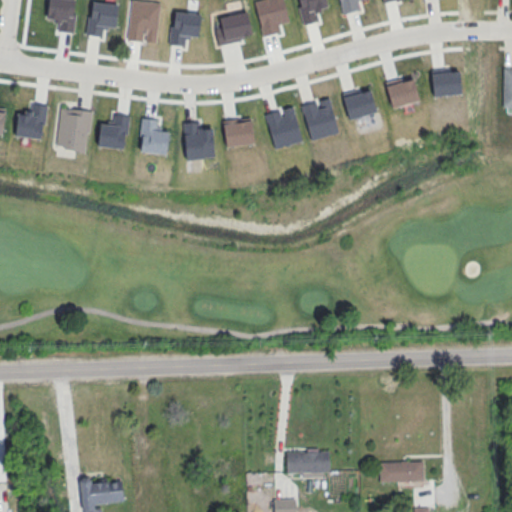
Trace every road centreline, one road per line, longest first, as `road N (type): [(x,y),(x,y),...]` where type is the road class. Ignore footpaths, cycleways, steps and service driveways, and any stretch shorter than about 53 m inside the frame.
road 1 (residential): [(2,64),(199,85),(433,28),(511,27)]
road 2 (tertiary): [(511,354),(0,371)]
